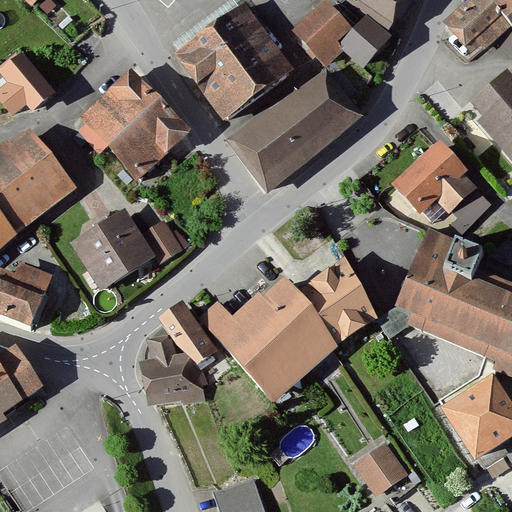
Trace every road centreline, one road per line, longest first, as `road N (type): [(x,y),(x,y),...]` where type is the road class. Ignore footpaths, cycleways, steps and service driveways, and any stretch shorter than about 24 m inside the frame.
road 1 (tertiary): [(264,225),(371,137),(410,77),(439,0)]
road 2 (residential): [(139,28),(264,225)]
road 3 (tertiary): [(126,372),(135,329),(264,225)]
road 4 (residential): [(0,135),(63,110),(139,28)]
road 5 (tertiary): [(180,511),(126,372)]
road 6 (residential): [(0,341),(126,372)]
road 7 (unknown): [(326,174),(383,290)]
